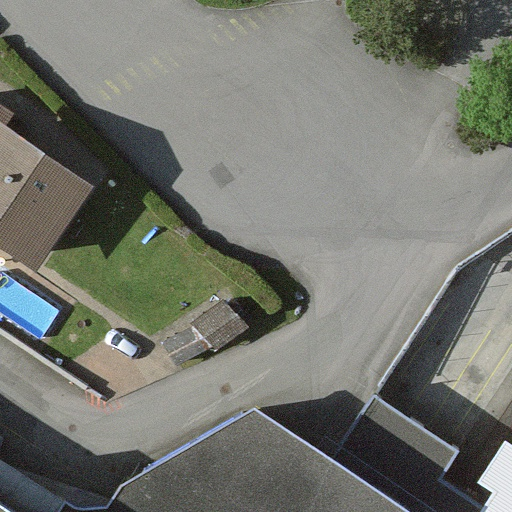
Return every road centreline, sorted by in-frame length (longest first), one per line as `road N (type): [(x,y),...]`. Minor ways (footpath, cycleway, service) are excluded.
road 1 (residential): [(398,269),(287,344),(119,422),(0,340)]
road 2 (residential): [(398,269),(55,0)]
road 3 (residential): [(511,193),(398,269)]
